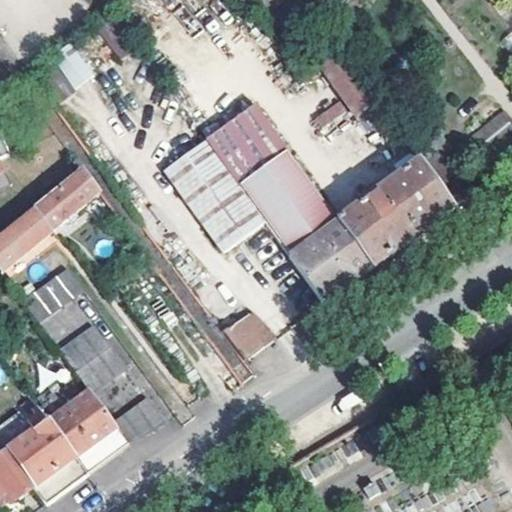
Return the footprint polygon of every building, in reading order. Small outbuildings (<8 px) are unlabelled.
[(121,61),(136,50),(111,15),(95,27),(121,61)] [(359,117),(378,102),(339,48),(318,63),(359,117)] [(78,93),(93,82),(70,49),(55,61),(78,93)] [(63,108),(78,97),(53,62),(38,72),(63,108)] [(339,100),(311,121),(322,134),(349,114),(339,100)] [(337,296),(373,270),(340,223),(258,108),(209,144),(268,224),(326,304),(337,296)] [(462,207),(511,165),(511,125),(502,114),(460,149),(475,168),(462,179),(439,148),(422,161),(456,208),(460,205),(462,207)] [(398,166),(416,153),(393,122),(376,134),(398,166)] [(0,158),(2,157),(13,152),(0,126),(0,158)] [(227,254),(268,224),(209,144),(169,173),(227,254)] [(373,270),(420,237),(449,214),(456,208),(422,161),(340,223),(373,270)] [(52,233),(55,231),(99,196),(83,173),(36,211),(52,233)] [(0,274),(0,275),(52,233),(36,211),(0,239),(0,274)] [(38,325),(81,293),(65,271),(21,303),(38,325)] [(246,362),(266,347),(245,319),(225,334),(246,362)] [(91,330),(59,353),(91,394),(92,396),(124,373),(124,369),(95,331),(91,330)] [(129,446),(112,423),(92,396),(91,394),(50,425),(87,475),(120,452),(129,446)] [(112,423),(129,446),(166,423),(148,400),(144,400),(112,423)] [(87,475),(50,425),(34,404),(29,408),(32,412),(11,428),(24,446),(10,457),(34,489),(45,505),(76,483),(87,475)] [(18,501),(34,489),(10,457),(0,444),(0,496),(4,498),(9,504),(16,499),(18,501)]
